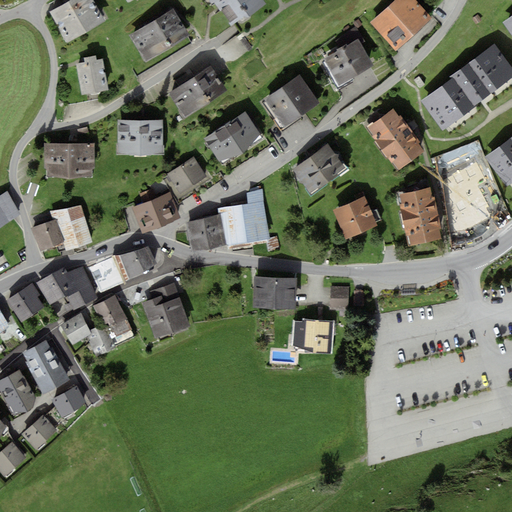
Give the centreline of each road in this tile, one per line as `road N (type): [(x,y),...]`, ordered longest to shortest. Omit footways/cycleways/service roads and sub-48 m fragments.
road 1 (residential): [(461,0),(432,42),(383,87),(153,241)]
road 2 (tertiary): [(184,252),(347,272),(394,270),(472,260),(511,236)]
road 3 (residential): [(38,127),(94,118),(237,30)]
road 4 (residential): [(184,252),(52,327),(0,372)]
road 5 (residential): [(38,127),(19,148),(13,173),(35,270)]
road 6 (residential): [(31,4),(55,62),(51,102),(38,127)]
road 7 (tertiary): [(35,270),(132,239),(153,241)]
